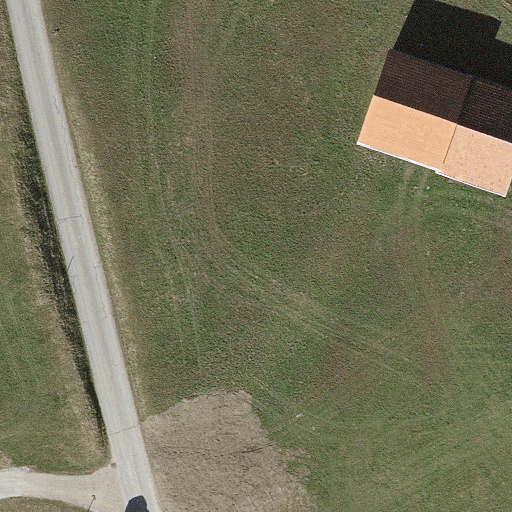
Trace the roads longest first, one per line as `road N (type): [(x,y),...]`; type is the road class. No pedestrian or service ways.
road 1 (residential): [(22,0),(141,511)]
road 2 (track): [(138,501),(0,487)]
